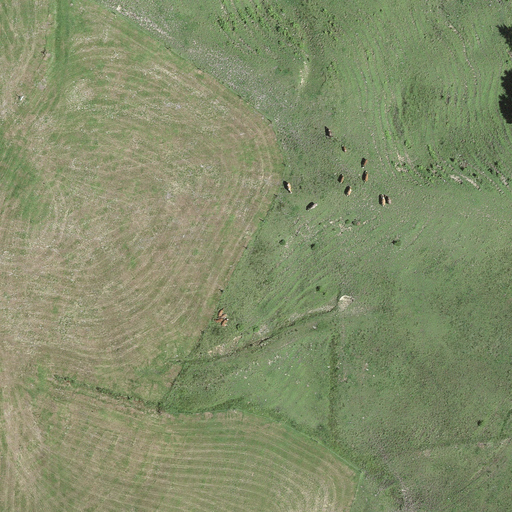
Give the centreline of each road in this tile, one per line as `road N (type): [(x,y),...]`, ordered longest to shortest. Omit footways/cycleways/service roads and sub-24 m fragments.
road 1 (track): [(0,223),(19,149),(58,90),(62,0)]
road 2 (track): [(58,511),(0,394)]
